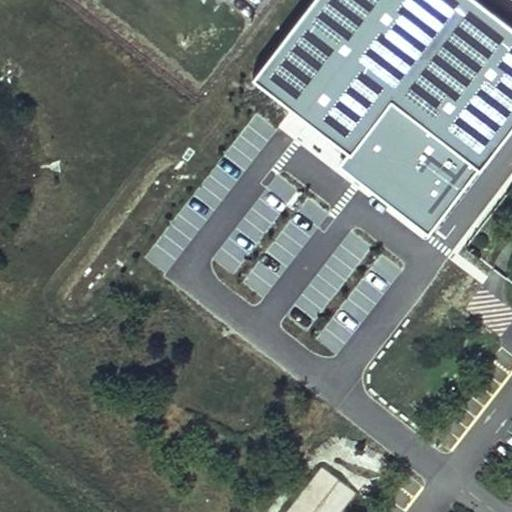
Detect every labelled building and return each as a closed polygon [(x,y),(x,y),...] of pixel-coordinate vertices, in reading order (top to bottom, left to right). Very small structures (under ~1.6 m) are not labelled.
[(354,147),(342,164),(431,229),(511,121),(511,28),(473,0),(345,0),(276,93),(354,147)] [(192,214),(214,192),(191,170),(170,193),(192,214)] [(129,288),(154,299),(165,274),(141,263),(129,288)] [(286,343),(309,356),(324,330),(302,317),(286,343)] [(229,404),(251,424),(272,401),(249,381),(229,404)] [(0,395),(0,418),(11,406),(0,395)] [(102,419),(92,430),(117,453),(127,442),(102,419)] [(0,452),(0,486),(5,492),(28,471),(6,447),(0,452)] [(321,465),(282,511),(341,511),(356,493),(321,465)] [(191,511),(223,511),(232,503),(209,480),(184,505),(191,511)]
